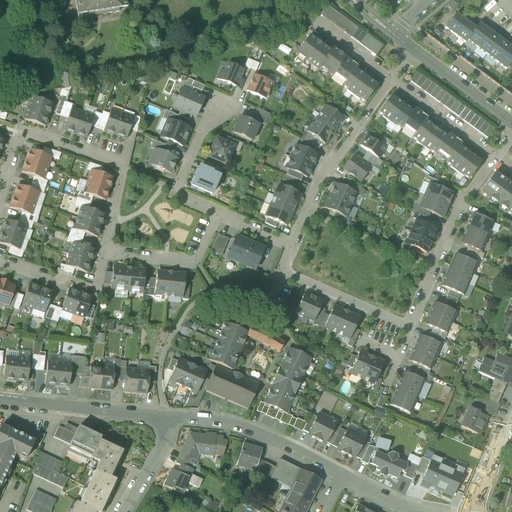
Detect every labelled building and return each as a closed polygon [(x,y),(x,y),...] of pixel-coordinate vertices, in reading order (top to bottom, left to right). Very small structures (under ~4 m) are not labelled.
[(75,0),(79,26),(92,25),(91,13),(107,11),(108,14),(119,12),(118,9),(127,8),(126,0),(75,0)] [(319,14),(351,38),(358,28),(326,5),(319,14)] [(445,29),(455,36),(466,22),(456,14),(445,29)] [(475,29),(466,22),(455,36),(465,44),(467,41),(475,29)] [(467,41),(476,48),(489,31),(479,24),(475,29),(467,41)] [(441,28),(436,27),(433,31),(435,35),(439,35),(442,32),(441,28)] [(351,38),(359,44),(366,35),(358,28),(351,38)] [(476,48),(486,55),(499,39),(489,31),(476,48)] [(359,44),(367,50),(374,40),(366,35),(359,44)] [(331,77),(333,74),(345,58),(332,49),(330,52),(309,37),(295,55),(317,71),(319,68),(331,77)] [(486,55),(496,63),(508,46),(499,39),(486,55)] [(383,46),(374,40),(367,50),(375,56),(376,56),(383,46)] [(467,41),(465,44),(463,46),(473,53),(476,48),(467,41)] [(511,62),(511,48),(508,46),(496,63),(506,70),(508,68),(511,62)] [(476,48),(473,53),(483,60),(486,55),(476,48)] [(486,55),(483,60),(492,68),(496,63),(486,55)] [(351,63),(345,58),(333,74),(345,83),(355,71),(357,68),(356,67),(351,63)] [(250,70),(253,62),(247,59),(244,67),(250,70)] [(259,64),(253,62),(250,70),(255,72),(259,64)] [(221,81),(235,87),(239,78),(243,70),(228,64),(224,73),(221,71),(217,79),(221,81)] [(360,75),(355,71),(345,83),(342,87),(347,90),(346,91),(353,96),(365,79),(360,75)] [(410,82),(415,85),(422,76),(417,72),(410,82)] [(247,92),(265,100),(272,83),(254,75),(247,92)] [(149,77),(141,76),(140,82),(147,84),(149,77)] [(415,85),(420,89),(427,79),(422,76),(415,85)] [(239,78),(235,87),(241,90),(245,81),(239,78)] [(194,89),(202,92),(204,86),(188,79),(185,85),(194,89)] [(371,83),(365,79),(353,96),(359,101),(360,100),(365,103),(377,87),(371,83)] [(420,89),(425,92),(432,83),(427,79),(420,89)] [(111,84),(105,82),(102,90),(108,92),(111,84)] [(425,92),(429,96),(436,86),(432,83),(425,92)] [(184,84),(181,90),(192,94),(194,89),(185,85),(184,84)] [(429,96),(434,99),(441,90),(436,86),(429,96)] [(192,116),(195,117),(203,99),(192,94),(181,90),(173,108),(181,111),(192,116)] [(434,99),(439,103),(446,94),(441,90),(434,99)] [(439,103),(444,107),(451,97),(446,94),(439,103)] [(20,106),(28,109),(32,97),(24,95),(20,106)] [(32,97),(28,109),(49,116),(52,105),(32,97)] [(382,118),(388,123),(401,105),(396,101),(390,97),(378,113),(383,117),(382,118)] [(444,107),(449,110),(456,101),(451,97),(444,107)] [(326,107),(338,116),(342,111),(327,100),(324,105),(326,107)] [(55,114),(61,116),(66,103),(60,101),(55,114)] [(449,110),(454,114),(461,104),(456,101),(449,110)] [(72,105),(66,103),(61,116),(68,119),(71,110),(72,105)] [(454,114),(459,117),(466,108),(461,104),(454,114)] [(400,129),(403,126),(412,113),(407,109),(401,105),(388,123),(395,127),(396,126),(400,129)] [(93,118),(95,113),(96,110),(85,106),(82,114),(93,118)] [(311,115),(316,119),(323,111),(317,107),(311,115)] [(323,111),(316,119),(333,132),(343,119),(338,116),(326,107),(323,111)] [(459,117),(463,121),(470,111),(466,108),(459,117)] [(45,127),(49,116),(28,109),(24,120),(45,127)] [(252,120),(264,126),(269,115),(257,109),(252,120)] [(63,131),(75,135),(82,114),(71,110),(68,119),(63,131)] [(403,126),(415,135),(425,122),(427,119),(426,118),(421,115),(414,110),(412,113),(403,126)] [(103,132),(115,136),(122,115),(111,111),(109,115),(104,131),(103,132)] [(179,125),(182,118),(178,116),(165,111),(162,119),(167,121),(168,121),(179,126),(179,125)] [(181,111),(178,116),(182,118),(189,121),(192,116),(181,111)] [(463,121),(468,125),(475,115),(470,111),(463,121)] [(103,112),(102,115),(97,129),(104,131),(109,115),(103,112)] [(90,126),(97,129),(102,115),(95,113),(93,118),(90,126)] [(93,118),(82,114),(75,135),(86,138),(90,126),(93,118)] [(133,119),(122,115),(115,136),(126,139),(129,130),(133,119)] [(468,125),(473,128),(480,118),(475,115),(468,125)] [(129,130),(136,132),(140,119),(134,117),(133,119),(129,130)] [(232,134),(251,142),(258,126),(239,117),(232,134)] [(473,128),(478,132),(485,122),(480,118),(473,128)] [(167,121),(162,119),(157,130),(163,133),(167,121)] [(324,145),(333,132),(316,119),(307,132),(322,143),(324,145)] [(160,137),(182,147),(190,130),(183,127),(179,125),(179,126),(168,121),(167,121),(163,133),(160,137)] [(416,143),(422,148),(435,130),(430,126),(425,122),(415,135),(412,139),(417,142),(416,143)] [(478,132),(483,135),(490,126),(485,122),(478,132)] [(391,133),(395,127),(388,123),(385,128),(391,133)] [(483,135),(487,139),(495,129),(490,126),(483,135)] [(434,154),(437,151),(446,138),(441,134),(435,130),(422,148),(429,152),(430,151),(434,154)] [(307,132),(302,140),(316,148),(317,149),(322,143),(307,132)] [(444,156),(449,160),(458,147),(461,144),(460,143),(455,140),(448,135),(446,138),(437,151),(444,156)] [(368,152),(378,160),(385,150),(379,146),(367,137),(360,146),(368,152)] [(232,150),(238,153),(242,145),(226,138),(224,143),(233,147),(232,150)] [(208,158),(221,163),(225,156),(229,158),(232,150),(233,147),(224,143),(215,140),(208,158)] [(313,154),(316,148),(302,140),(298,148),(313,154)] [(155,150),(167,155),(170,148),(154,141),(150,149),(155,151),(155,150)] [(394,149),(382,141),(379,146),(385,150),(390,154),(394,149)] [(295,146),(290,158),(312,167),(317,156),(313,154),(298,148),(295,146)] [(450,168),(456,173),(469,155),(464,151),(458,147),(449,160),(446,163),(451,167),(450,168)] [(50,158),(58,160),(60,154),(44,148),(41,154),(50,158)] [(29,150),(25,162),(47,169),(50,158),(41,154),(29,150)] [(155,151),(152,156),(154,161),(152,166),(170,174),(177,160),(167,155),(155,150),(155,151)] [(437,151),(434,154),(432,157),(440,162),(444,156),(437,151)] [(360,162),(370,169),(374,164),(379,168),(382,163),(378,160),(368,152),(360,162)] [(475,159),(469,155),(456,173),(463,177),(464,176),(468,180),(480,163),(475,159)] [(343,170),(360,183),(370,170),(370,169),(360,162),(353,156),(343,170)] [(307,178),(312,167),(290,158),(285,168),(288,170),(303,176),(307,178)] [(43,180),(47,169),(25,162),(21,173),(34,177),(43,180)] [(210,175),(218,179),(221,170),(205,163),(202,170),(211,174),(210,175)] [(91,171),(100,175),(102,168),(89,164),(87,170),(91,171)] [(370,169),(370,170),(376,174),(380,169),(379,168),(374,164),(370,169)] [(191,185),(212,195),(219,179),(218,179),(210,175),(211,174),(202,170),(198,169),(191,185)] [(288,170),(286,175),(297,180),(300,182),(303,176),(288,170)] [(91,171),(87,183),(109,190),(113,179),(100,175),(91,171)] [(480,193),(511,216),(511,186),(494,173),(480,193)] [(292,191),(297,180),(286,175),(281,186),(292,191)] [(34,177),(32,183),(45,188),(47,182),(43,180),(34,177)] [(430,184),(441,189),(443,184),(427,177),(424,183),(430,185),(430,184)] [(76,191),(79,193),(83,194),(87,183),(79,180),(76,191)] [(356,195),(361,197),(364,191),(356,188),(348,182),(345,190),(356,194),(356,195)] [(430,185),(424,183),(423,182),(418,194),(425,196),(430,185)] [(43,195),(45,188),(32,183),(29,190),(38,193),(43,195)] [(105,201),(109,190),(87,183),(83,194),(93,197),(105,201)] [(430,185),(425,196),(447,206),(452,194),(441,189),(430,184),(430,185)] [(278,185),(273,196),(295,205),(300,195),(292,191),(281,186),(278,185)] [(334,185),(328,197),(350,207),(356,195),(356,194),(345,190),(334,185)] [(17,186),(13,197),(34,205),(38,193),(29,190),(17,186)] [(45,195),(43,195),(38,193),(34,205),(41,207),(45,195)] [(79,193),(77,199),(90,204),(93,197),(83,194),(79,193)] [(269,206),(273,196),(268,193),(263,204),(269,206)] [(425,196),(418,194),(413,205),(414,205),(420,208),(425,196)] [(363,198),(361,197),(356,195),(350,207),(358,210),(363,198)] [(291,216),(295,205),(273,196),(269,206),(291,216)] [(442,218),(447,206),(425,196),(420,208),(431,213),(442,218)] [(31,216),(34,205),(13,197),(9,209),(22,213),(31,216)] [(346,217),(350,207),(328,197),(324,208),(335,213),(346,218),(346,217)] [(88,210),(90,204),(77,199),(75,206),(81,208),(88,210)] [(269,206),(263,204),(259,214),(264,216),(269,206)] [(37,218),(41,207),(34,205),(31,216),(35,217),(37,218)] [(414,213),(428,219),(431,213),(420,208),(414,205),(412,211),(414,213)] [(286,227),(291,216),(269,206),(264,216),(264,217),(267,218),(278,223),(286,227)] [(353,221),(358,210),(350,207),(346,217),(351,220),(353,221)] [(81,208),(78,219),(100,227),(104,216),(88,210),(81,208)] [(494,223),(497,225),(500,219),(483,212),(481,218),(494,223)] [(22,213),(19,219),(33,224),(35,217),(31,216),(22,213)] [(332,218),(349,226),(351,220),(346,217),(346,218),(335,213),(332,218)] [(431,220),(428,219),(414,213),(412,218),(417,220),(429,225),(431,220)] [(473,214),(466,229),(487,238),(490,231),(494,223),(481,218),(473,214)] [(265,224),(275,229),(278,223),(267,218),(265,224)] [(31,230),(33,224),(19,219),(17,225),(26,228),(31,230)] [(96,238),(100,227),(78,219),(74,231),(84,234),(96,238)] [(49,222),(42,220),(40,225),(47,228),(49,222)] [(417,220),(411,232),(432,241),(437,229),(429,225),(417,220)] [(5,221),(1,232),(22,239),(25,229),(26,228),(17,225),(5,221)] [(500,226),(497,225),(494,223),(490,231),(497,234),(500,226)] [(22,239),(28,241),(29,242),(32,232),(25,229),(22,239)] [(481,253),(487,238),(466,229),(460,244),(468,247),(481,253)] [(71,230),(69,236),(82,241),(84,234),(74,231),(71,230)] [(18,251),(22,239),(1,232),(0,235),(0,244),(10,248),(18,251)] [(426,253),(432,241),(411,232),(410,232),(405,244),(417,249),(426,253)] [(210,251),(221,256),(228,240),(217,235),(210,251)] [(80,246),(82,241),(69,236),(67,242),(73,244),(80,246)] [(227,259),(253,270),(254,270),(263,250),(262,249),(236,238),(235,238),(227,258),(227,259)] [(28,241),(22,239),(18,251),(23,252),(24,253),(28,241)] [(400,248),(415,254),(417,249),(405,244),(403,242),(400,248)] [(72,248),(69,256),(90,263),(94,251),(80,246),(73,244),(72,248)] [(62,253),(69,256),(72,248),(64,246),(62,253)] [(477,258),(482,260),(485,254),(481,253),(468,247),(466,253),(477,258)] [(8,254),(21,258),(23,252),(18,251),(10,248),(8,254)] [(463,258),(474,263),(477,258),(466,253),(463,258)] [(455,255),(450,266),(472,275),(477,264),(474,263),(463,258),(455,255)] [(86,274),(90,263),(69,256),(66,267),(74,270),(86,274)] [(59,271),(72,275),(74,270),(66,267),(61,265),(59,271)] [(450,266),(446,276),(468,285),(472,275),(450,266)] [(110,289),(127,291),(130,269),(116,268),(115,271),(112,273),(111,286),(110,289)] [(142,271),(130,269),(127,291),(142,293),(144,278),(144,277),(141,277),(142,271)] [(102,285),(111,286),(112,273),(105,273),(102,285)] [(154,295),(168,297),(170,274),(160,273),(159,276),(156,275),(156,279),(154,295)] [(181,275),(170,274),(168,297),(181,298),(182,298),(184,278),(181,278),(181,275)] [(478,277),(472,275),(468,285),(473,288),(478,277)] [(463,296),(468,285),(446,276),(441,287),(449,290),(460,295),(463,296)] [(0,302),(7,305),(12,292),(13,288),(7,286),(7,284),(1,282),(0,284),(0,283),(0,302)] [(22,306),(33,310),(40,289),(29,285),(22,306)] [(469,299),(473,288),(468,285),(463,296),(469,299)] [(52,293),(40,289),(33,310),(44,314),(52,293)] [(61,311),(73,315),(80,294),(68,290),(62,310),(61,311)] [(447,296),(458,301),(460,295),(449,290),(447,296)] [(6,309),(12,311),(13,308),(17,295),(17,294),(12,292),(7,305),(6,309)] [(91,298),(80,294),(73,315),(84,318),(84,319),(89,305),(91,298)] [(295,315),(313,322),(320,308),(322,302),(304,294),(295,315)] [(13,308),(18,310),(23,297),(17,295),(13,308)] [(447,302),(456,306),(458,301),(447,296),(445,301),(447,302)] [(445,308),(456,313),(458,307),(456,306),(447,302),(445,308)] [(434,303),(429,314),(451,324),(456,313),(445,308),(434,303)] [(84,319),(90,321),(94,307),(89,305),(84,319)] [(20,312),(31,316),(33,310),(22,306),(20,312)] [(45,319),(51,321),(55,308),(50,306),(45,319)] [(62,310),(55,308),(51,321),(57,323),(59,318),(61,311),(62,310)] [(312,324),(318,327),(324,314),(325,310),(320,308),(313,322),(312,324)] [(324,328),(337,334),(346,313),(343,311),(336,308),(335,311),(332,310),(329,316),(324,328)] [(42,320),(44,314),(33,310),(31,316),(42,320)] [(59,318),(70,322),(73,315),(61,311),(59,318)] [(349,314),(346,313),(337,334),(350,339),(354,329),(357,321),(354,320),(356,317),(349,314)] [(316,330),(322,333),(324,328),(329,316),(324,314),(318,327),(316,330)] [(449,329),(451,324),(429,314),(424,325),(433,329),(442,333),(446,334),(449,329)] [(84,318),(73,315),(70,322),(70,324),(80,327),(84,318)] [(226,323),(222,333),(244,342),(246,337),(245,337),(247,332),(226,323)] [(451,324),(449,329),(456,333),(459,327),(451,324)] [(246,336),(256,340),(260,331),(250,327),(246,336)] [(347,346),(352,348),(359,332),(354,329),(350,339),(347,345),(347,346)] [(431,334),(440,338),(442,333),(433,329),(431,334)] [(268,335),(260,331),(256,340),(279,353),(284,344),(276,340),(268,335)] [(424,338),(441,345),(443,340),(440,338),(431,334),(427,332),(424,338)] [(222,333),(218,342),(240,352),(244,342),(222,333)] [(334,340),(347,345),(350,339),(337,334),(334,340)] [(33,343),(34,344),(40,344),(41,337),(34,336),(33,343)] [(420,336),(414,349),(435,358),(441,345),(424,338),(420,336)] [(41,337),(40,344),(48,345),(48,337),(41,337)] [(218,342),(214,351),(236,361),(240,352),(218,342)] [(204,357),(210,360),(213,352),(208,349),(204,357)] [(288,349),(284,358),(306,368),(310,359),(301,355),(288,349)] [(310,359),(314,360),(317,355),(304,349),(301,355),(310,359)] [(430,371),(435,358),(414,349),(409,361),(419,366),(430,371)] [(232,370),(236,361),(214,351),(213,352),(210,360),(210,361),(232,370)] [(361,379),(362,379),(371,357),(359,352),(357,358),(352,369),(350,374),(350,375),(361,379)] [(59,364),(60,356),(48,354),(47,362),(59,364)] [(495,377),(507,382),(511,374),(511,375),(511,360),(497,354),(493,363),(483,358),(479,370),(495,377)] [(347,366),(352,369),(357,358),(351,355),(347,366)] [(60,356),(59,364),(71,365),(72,357),(60,356)] [(70,374),(81,375),(83,366),(85,359),(72,357),(71,365),(70,374)] [(383,363),(371,357),(362,379),(373,385),(376,378),(383,363)] [(3,380),(15,381),(17,359),(5,358),(3,380)] [(284,358),(280,367),(302,377),(306,368),(284,358)] [(29,360),(17,359),(15,381),(27,382),(29,360)] [(114,368),(114,360),(103,359),(102,366),(114,368)] [(114,368),(112,379),(118,380),(120,367),(120,360),(114,359),(114,360),(114,368)] [(167,370),(172,373),(177,362),(172,359),(167,370)] [(168,382),(178,386),(188,364),(178,360),(177,362),(172,373),(168,382)] [(45,384),(57,386),(59,364),(47,362),(45,384)] [(149,371),(149,367),(150,363),(138,362),(137,370),(149,371)] [(71,365),(59,364),(57,386),(69,387),(70,374),(71,365)] [(197,368),(188,364),(178,386),(187,390),(197,368)] [(88,389),(99,390),(102,366),(90,365),(90,367),(90,369),(89,369),(89,371),(90,371),(89,378),(88,389)] [(83,366),(81,375),(81,377),(89,378),(90,371),(89,371),(89,369),(90,369),(90,367),(83,366)] [(114,368),(102,366),(99,390),(111,391),(112,379),(114,368)] [(205,390),(248,409),(258,385),(215,366),(211,376),(206,387),(205,390)] [(344,369),(338,366),(334,374),(340,377),(344,369)] [(416,371),(427,376),(430,371),(419,366),(416,371)] [(147,384),(153,384),(154,377),(156,368),(149,367),(149,371),(147,384)] [(279,367),(275,376),(298,386),(302,377),(280,367),(279,367)] [(206,372),(197,368),(187,390),(196,394),(201,385),(205,374),(206,372)] [(123,393),(134,394),(137,370),(125,369),(124,383),(123,393)] [(149,371),(137,370),(134,394),(146,395),(147,384),(149,371)] [(424,381),(429,383),(431,378),(427,376),(416,371),(414,371),(412,376),(424,381)] [(404,373),(397,389),(417,398),(424,381),(412,376),(404,373)] [(201,385),(206,387),(211,376),(205,374),(201,385)] [(361,379),(350,375),(348,381),(359,385),(361,379)] [(271,385),(272,386),(294,395),(294,396),(298,386),(275,376),(271,385)] [(79,388),(88,389),(89,378),(81,377),(79,388)] [(493,392),(501,396),(507,382),(495,377),(490,390),(493,392)] [(371,389),(377,392),(382,381),(376,378),(373,385),(371,389)] [(431,384),(429,383),(424,381),(417,398),(424,401),(431,384)] [(272,386),(268,395),(290,404),(294,395),(272,386)] [(410,414),(417,398),(397,389),(389,406),(410,414)] [(489,401),(497,405),(498,404),(501,396),(493,392),(489,401)] [(285,414),(290,404),(268,395),(263,404),(265,405),(269,407),(279,411),(283,413),(285,414)] [(376,406),(381,409),(386,398),(381,395),(376,406)] [(489,401),(487,407),(497,411),(499,405),(498,404),(497,405),(489,401)] [(257,411),(261,413),(265,405),(263,404),(260,403),(257,411)] [(386,411),(381,409),(376,406),(372,414),(382,419),(386,411)] [(470,406),(468,409),(479,414),(481,411),(470,406)] [(266,415),(275,419),(279,411),(269,407),(266,415)] [(494,418),(497,411),(487,407),(484,413),(494,418)] [(462,429),(479,436),(481,430),(480,429),(486,417),(480,415),(480,414),(479,414),(468,409),(464,418),(466,419),(462,429)] [(279,421),(284,423),(288,415),(285,414),(283,413),(279,421)] [(307,435),(316,440),(327,418),(318,414),(316,417),(308,433),(307,435)] [(292,417),(288,415),(284,423),(289,425),(292,417)] [(303,431),(308,433),(316,417),(311,415),(306,423),(303,431)] [(336,423),(327,418),(316,440),(326,445),(326,443),(335,426),(336,423)] [(293,427),(297,429),(301,421),(296,419),(293,427)] [(306,423),(301,421),(297,429),(302,431),(303,431),(306,423)] [(351,423),(348,429),(356,433),(358,427),(351,423)] [(66,424),(64,429),(69,432),(74,435),(77,429),(66,424)] [(326,443),(332,446),(340,429),(335,426),(326,443)] [(0,428),(0,448),(15,456),(24,460),(33,442),(29,441),(1,427),(0,428)] [(53,438),(59,440),(64,429),(58,427),(53,438)] [(89,461),(90,459),(99,441),(100,438),(78,427),(77,429),(74,435),(69,445),(67,451),(68,451),(70,448),(77,451),(76,455),(89,461)] [(360,428),(357,434),(365,438),(368,432),(360,428)] [(69,432),(64,429),(59,440),(64,443),(69,432)] [(346,432),(340,429),(332,446),(337,448),(346,432)] [(336,450),(346,455),(356,433),(348,429),(347,429),(346,432),(337,448),(336,450)] [(33,442),(40,446),(44,435),(34,431),(29,441),(33,442)] [(74,435),(69,432),(64,443),(69,445),(74,435)] [(357,434),(356,433),(346,455),(355,459),(356,458),(364,442),(366,438),(365,438),(357,434)] [(191,459),(195,461),(198,454),(213,456),(213,455),(215,437),(215,436),(205,435),(205,437),(190,435),(185,445),(188,447),(184,455),(183,456),(191,459)] [(122,452),(111,477),(113,478),(125,451),(101,440),(100,442),(122,452)] [(374,452),(376,453),(386,457),(387,455),(386,454),(389,443),(385,442),(385,441),(381,440),(379,440),(378,442),(376,448),(374,452)] [(100,442),(99,441),(90,459),(92,460),(99,463),(95,470),(95,472),(110,479),(111,477),(122,452),(100,442)] [(217,456),(222,457),(227,443),(220,441),(217,456)] [(356,458),(361,460),(368,446),(369,444),(364,442),(356,458)] [(256,468),(258,461),(262,450),(243,444),(238,462),(256,468)] [(360,462),(367,465),(368,464),(368,463),(374,452),(376,448),(368,446),(361,460),(360,462)] [(0,448),(0,455),(12,461),(15,456),(0,448)] [(36,464),(41,466),(46,455),(40,453),(35,464),(36,464)] [(387,455),(386,457),(376,453),(371,465),(377,467),(376,470),(379,472),(381,475),(384,476),(387,475),(396,479),(400,471),(402,473),(406,465),(397,461),(398,459),(396,455),(391,453),(387,455)] [(181,454),(179,459),(189,464),(191,459),(183,456),(184,455),(181,454)] [(406,462),(407,462),(417,467),(421,459),(409,454),(406,462)] [(0,455),(0,485),(12,461),(0,455)] [(42,467),(46,469),(51,458),(46,455),(41,466),(42,467)] [(433,456),(430,462),(439,466),(442,460),(433,456)] [(47,469),(51,471),(56,461),(51,458),(46,469),(47,469)] [(421,459),(417,467),(415,472),(424,476),(430,462),(421,458),(421,459)] [(187,468),(189,464),(179,459),(176,464),(181,466),(181,465),(187,468)] [(93,469),(95,470),(99,463),(92,460),(90,463),(95,465),(93,469)] [(270,479),(294,491),(312,500),(321,481),(279,460),(275,468),(270,479)] [(62,463),(56,461),(51,471),(52,472),(57,474),(62,463)] [(261,475),(261,474),(264,463),(258,461),(256,468),(254,472),(261,475)] [(412,480),(415,472),(417,467),(407,462),(406,465),(402,473),(405,474),(404,477),(412,480)] [(429,486),(453,496),(461,476),(452,472),(450,477),(437,471),(439,466),(430,462),(424,476),(419,486),(428,490),(429,486)] [(265,463),(264,463),(261,474),(270,479),(275,468),(265,463)] [(32,475),(37,477),(42,467),(41,466),(36,464),(32,475)] [(173,490),(180,493),(185,482),(196,488),(200,479),(191,475),(193,471),(187,468),(181,465),(181,466),(177,472),(172,470),(166,481),(164,486),(173,490)] [(452,472),(439,466),(437,471),(450,477),(452,472)] [(455,466),(452,472),(461,476),(464,470),(455,466)] [(37,477),(42,480),(47,469),(46,469),(42,467),(37,477)] [(42,480),(47,482),(52,472),(51,471),(47,469),(42,480)] [(47,482),(52,484),(57,474),(52,472),(47,482)] [(77,503),(79,504),(94,473),(91,472),(77,503)] [(115,481),(110,479),(95,472),(94,473),(79,504),(79,505),(92,511),(101,511),(115,484),(115,481)] [(52,484),(58,487),(62,477),(57,474),(52,484)] [(68,479),(62,477),(58,487),(63,489),(68,479)] [(115,484),(101,511),(103,511),(116,484),(115,484)] [(31,501),(36,503),(41,493),(35,491),(31,501)] [(305,511),(312,500),(294,491),(282,511),(305,511)] [(46,496),(41,493),(36,503),(41,506),(46,496)] [(349,497),(343,494),(338,504),(344,507),(349,497)] [(51,498),(46,496),(41,506),(47,508),(51,498)] [(212,511),(218,507),(208,497),(201,504),(209,511),(212,511)] [(56,501),(51,498),(47,508),(52,511),(56,501)] [(26,511),(28,511),(32,511),(36,503),(31,501),(26,511)] [(32,511),(38,511),(41,506),(36,503),(32,511)]
